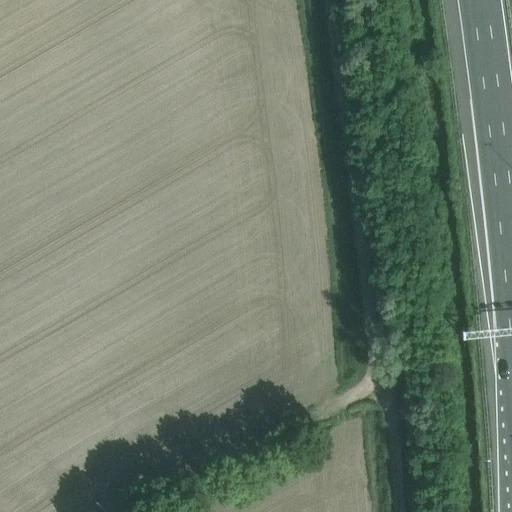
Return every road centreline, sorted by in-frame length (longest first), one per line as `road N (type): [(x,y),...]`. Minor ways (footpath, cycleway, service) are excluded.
road 1 (track): [(373,375),(330,0)]
road 2 (motorway): [(476,0),(511,283)]
road 3 (track): [(160,511),(355,395),(373,375)]
road 4 (track): [(373,375),(390,410),(399,511)]
